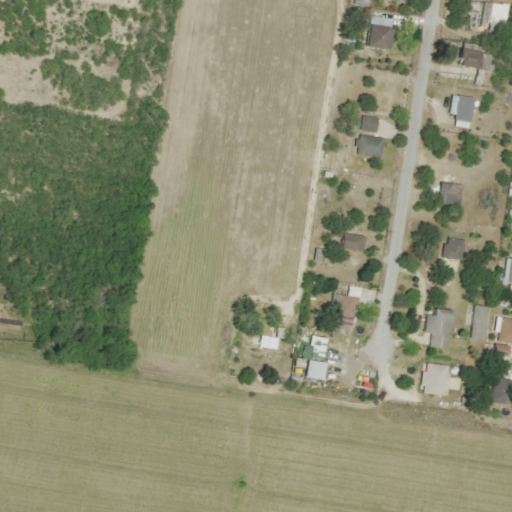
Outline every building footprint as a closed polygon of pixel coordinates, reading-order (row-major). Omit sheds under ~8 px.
[(476,4),(475,33),(503,34),(503,4),(476,4)] [(362,48),(384,50),(386,27),(364,25),(362,48)] [(453,64),(485,70),(488,54),(456,47),(453,64)] [(374,117),(359,115),(357,130),(372,132),(374,117)] [(352,155),(376,157),(379,138),(355,135),(352,155)] [(361,238),(340,233),(336,248),(358,252),(361,238)] [(442,260),(447,260),(448,271),(459,269),(456,238),(440,240),(442,260)] [(354,316),(357,289),(349,288),(348,297),(330,295),(329,304),(335,305),(334,314),(354,316)] [(480,340),(485,307),(470,305),(466,338),(480,340)] [(425,347),(445,349),(448,310),(425,309),(423,335),(426,335),(425,347)] [(278,350),(280,329),(273,328),(273,334),(245,332),(243,347),(278,350)] [(323,338),(311,336),(307,356),(319,359),(323,338)] [(420,394),(442,394),(442,364),(420,364),(420,394)] [(511,403),(509,378),(488,380),(490,405),(511,403)]
